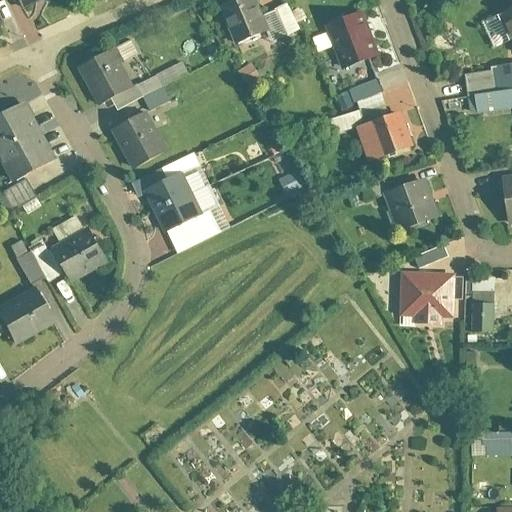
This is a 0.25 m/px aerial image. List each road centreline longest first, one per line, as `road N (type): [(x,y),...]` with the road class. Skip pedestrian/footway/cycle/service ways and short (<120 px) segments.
road 1 (residential): [(0,389),(122,295),(133,262),(130,224),(65,107)]
road 2 (residential): [(389,0),(467,227),(497,246),(511,245)]
